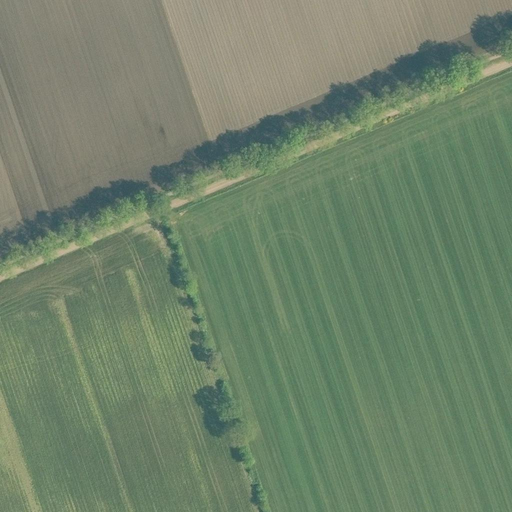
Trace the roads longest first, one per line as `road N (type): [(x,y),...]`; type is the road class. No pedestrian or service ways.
road 1 (track): [(511,61),(0,277)]
road 2 (track): [(169,205),(273,511)]
